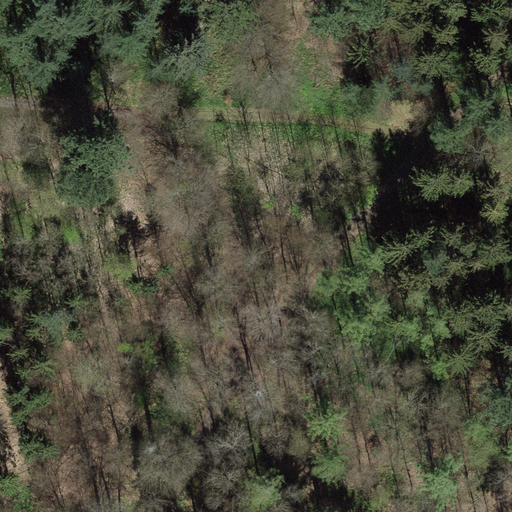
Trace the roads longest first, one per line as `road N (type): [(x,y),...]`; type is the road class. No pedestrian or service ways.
road 1 (track): [(165,511),(244,369),(348,232),(511,61)]
road 2 (track): [(240,376),(229,221),(195,164),(128,112)]
road 3 (track): [(128,112),(375,125),(425,146)]
road 4 (track): [(0,102),(128,112)]
